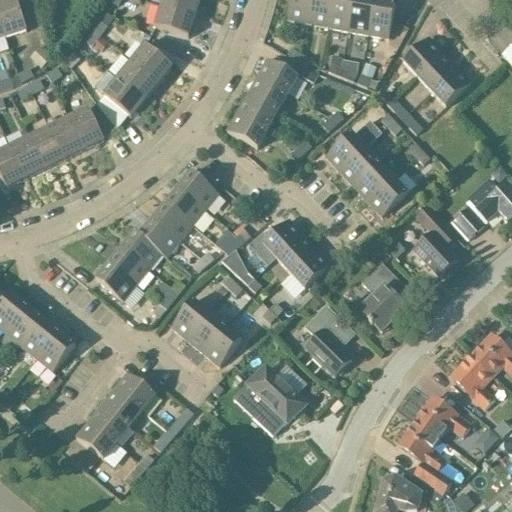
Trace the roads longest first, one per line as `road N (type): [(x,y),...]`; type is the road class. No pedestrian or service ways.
road 1 (residential): [(314,511),(405,369),(511,272)]
road 2 (residential): [(0,250),(81,217),(190,141)]
road 3 (residential): [(335,228),(190,141)]
road 4 (residential): [(190,141),(223,90),(258,0)]
road 5 (residential): [(111,335),(0,255)]
